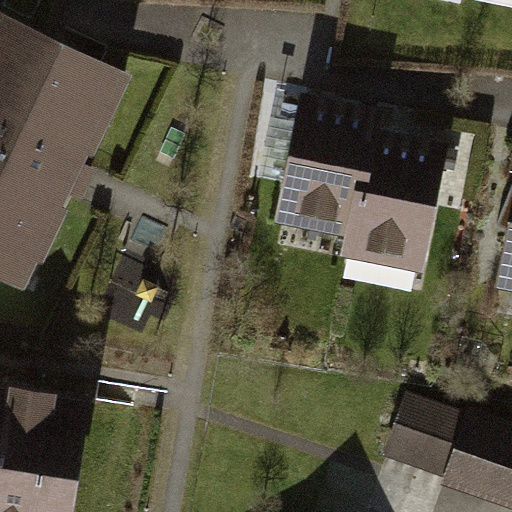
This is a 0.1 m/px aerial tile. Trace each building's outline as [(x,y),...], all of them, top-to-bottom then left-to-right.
[(0,269),(28,283),(135,65),(2,0),(0,0),(0,1),(0,269)] [(268,217),(340,232),(365,119),(368,102),(296,87),(268,217)] [(337,249),(417,266),(445,136),(365,119),(340,232),(337,249)] [(511,187),(492,283),(511,287),(511,187)] [(74,511),(94,388),(0,374),(0,511),(74,511)] [(407,389),(384,455),(441,475),(439,481),(511,507),(511,418),(468,403),(465,410),(407,389)]
